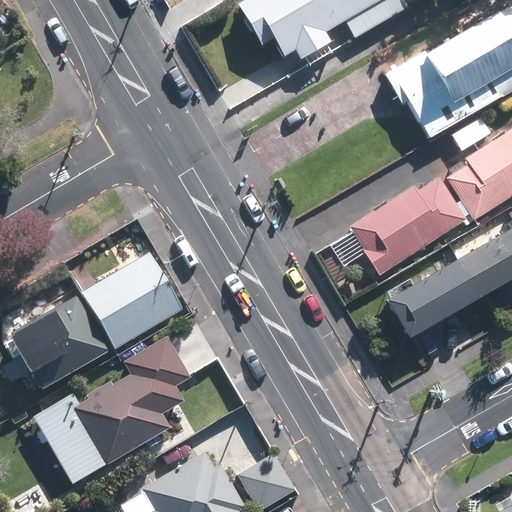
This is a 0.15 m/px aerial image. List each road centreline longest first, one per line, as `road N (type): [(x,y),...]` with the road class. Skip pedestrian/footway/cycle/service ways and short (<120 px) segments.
road 1 (secondary): [(157,127),(365,474)]
road 2 (residential): [(0,221),(157,127)]
road 3 (residential): [(365,474),(511,390)]
road 4 (secondary): [(83,0),(157,127)]
